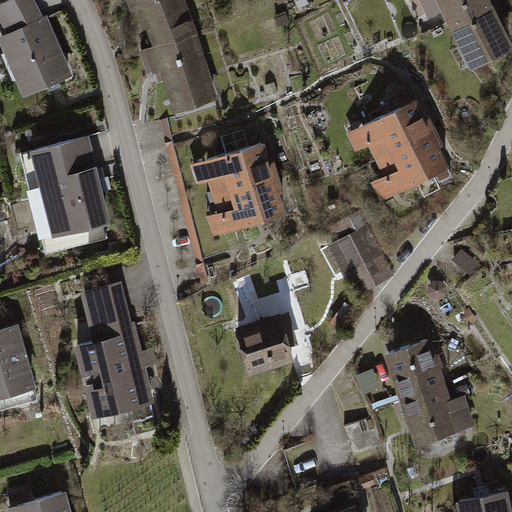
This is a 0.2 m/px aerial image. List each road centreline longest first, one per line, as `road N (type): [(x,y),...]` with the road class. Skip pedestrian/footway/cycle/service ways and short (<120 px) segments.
road 1 (residential): [(219,506),(108,67),(79,0)]
road 2 (residential): [(219,506),(452,224),(511,127)]
